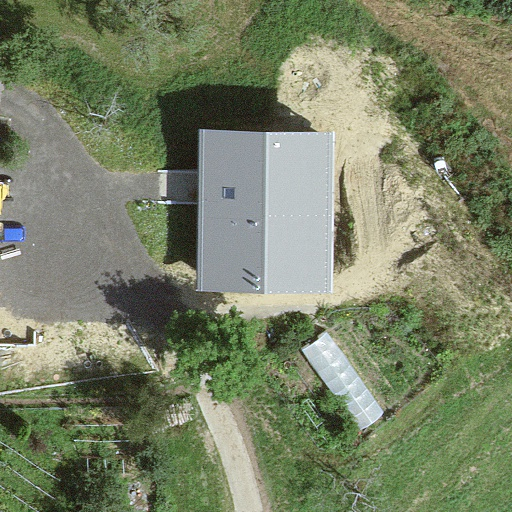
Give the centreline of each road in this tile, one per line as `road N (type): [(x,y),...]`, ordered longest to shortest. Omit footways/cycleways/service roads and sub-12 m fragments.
road 1 (track): [(179,333),(90,170),(53,130),(0,99)]
road 2 (track): [(179,333),(223,420),(249,511)]
